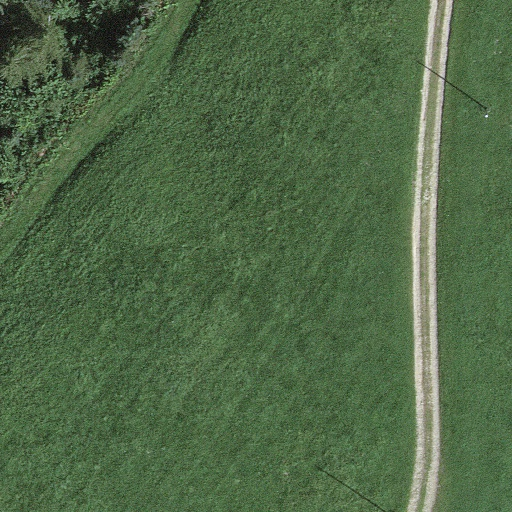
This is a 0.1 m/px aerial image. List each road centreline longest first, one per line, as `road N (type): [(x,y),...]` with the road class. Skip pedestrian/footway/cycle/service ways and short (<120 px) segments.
road 1 (track): [(419,511),(429,444),(427,155),(444,0)]
road 2 (track): [(0,255),(127,102),(193,0)]
